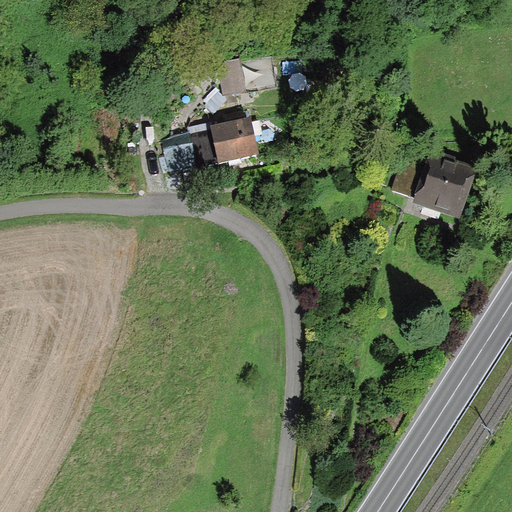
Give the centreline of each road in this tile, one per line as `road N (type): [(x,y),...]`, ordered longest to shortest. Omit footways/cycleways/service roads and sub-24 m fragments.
road 1 (residential): [(0,213),(185,208),(235,221),(264,240),(288,284),(295,332),(279,511)]
road 2 (primary): [(375,511),(511,299)]
